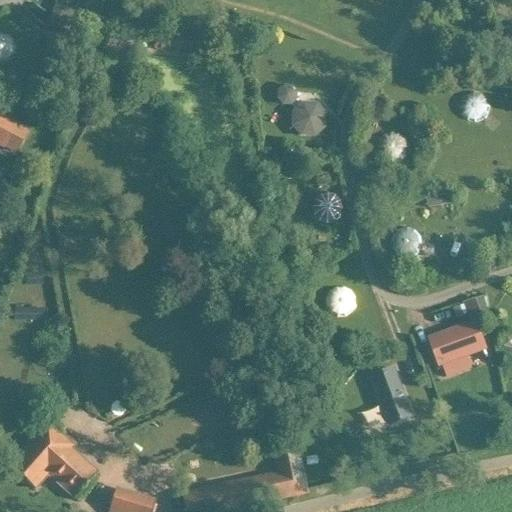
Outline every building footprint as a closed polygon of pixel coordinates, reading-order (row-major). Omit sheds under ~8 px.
[(0,64),(2,64),(7,63),(10,61),(12,59),(14,55),(15,52),(15,48),(14,44),(13,40),(10,37),(7,35),(3,34),(0,33),(0,64)] [(154,34),(153,49),(195,53),(196,38),(154,34)] [(276,92),(276,100),(281,106),(290,106),(296,101),(296,93),(291,87),(281,86),(276,92)] [(481,121),(484,120),(488,117),(487,116),(488,112),(489,108),(488,104),(487,101),(485,98),(482,95),(478,94),(474,93),(470,94),(467,95),(464,97),(461,100),(459,104),(459,109),(459,111),(460,113),(461,116),(463,118),(464,120),(466,121),(469,123),(471,123),(474,123),(479,123),(481,121)] [(377,125),(386,106),(374,101),(365,120),(377,125)] [(326,114),(316,104),(302,103),(292,113),(291,127),(300,137),(314,138),(325,128),(326,114)] [(0,148),(3,150),(3,149),(16,155),(27,132),(15,126),(16,124),(0,115),(0,148)] [(405,157),(406,155),(407,151),(407,147),(406,143),(405,140),(402,137),(399,134),(395,133),(390,133),(387,133),(383,135),(381,137),(379,139),(378,141),(377,144),(376,146),(376,149),(377,153),(379,156),(381,159),(384,161),(386,163),(389,163),(392,164),(397,163),(401,160),(402,161),(405,157)] [(339,219),(339,218),(341,215),(342,211),(342,207),(341,203),(339,200),(337,197),(333,195),(330,193),(326,193),(322,194),(318,196),(315,198),(313,200),(312,205),(311,208),(311,211),(312,213),(313,215),(314,218),(316,220),(318,221),(320,223),(323,223),(325,224),(328,224),(333,222),(335,221),(335,222),(339,219)] [(450,195),(427,199),(428,208),(451,204),(450,195)] [(391,241),(391,243),(391,246),(392,249),(393,251),(394,253),(396,255),(398,257),(401,258),(403,259),(406,259),(411,258),(414,257),(415,257),(419,254),(418,253),(419,252),(422,253),(423,256),(425,258),(428,258),(431,257),(433,254),(434,251),(433,249),(430,247),(427,246),(425,247),(421,246),(422,242),(421,238),(419,235),(416,232),(413,230),(409,228),(405,228),(403,229),(399,230),(397,231),(395,233),(393,236),(392,238),(391,241)] [(349,315),(352,312),(353,312),(355,307),(354,307),(355,303),(354,299),(353,295),(350,292),(347,290),(344,288),(340,287),(336,288),(332,289),(329,291),(326,294),(324,298),(323,301),(323,303),(324,306),(324,309),(326,311),(327,313),(330,316),(332,317),(334,318),(337,318),(340,319),(342,318),(344,318),(347,316),(349,315)] [(476,300),(463,305),(470,324),(483,319),(476,300)] [(483,349),(474,325),(432,340),(441,364),(483,349)] [(284,378),(287,361),(274,358),(270,376),(284,378)] [(394,370),(372,377),(390,424),(411,417),(394,370)] [(70,449),(73,446),(45,421),(6,465),(33,490),(47,475),(72,498),(96,472),(70,449)] [(210,511),(305,493),(301,473),(297,455),(275,459),(278,474),(181,494),(184,511),(210,511)] [(316,457),(305,458),(306,466),(317,465),(316,457)] [(151,511),(155,499),(115,487),(106,511),(151,511)]
